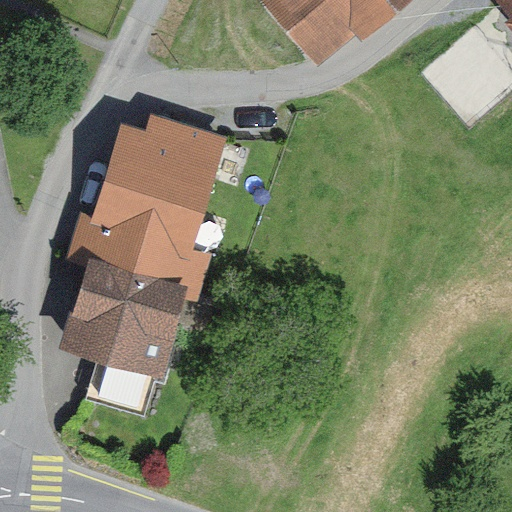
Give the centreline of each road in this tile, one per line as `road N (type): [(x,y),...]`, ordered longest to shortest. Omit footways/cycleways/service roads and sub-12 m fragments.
road 1 (residential): [(442,0),(317,79),(209,97),(116,84),(17,292)]
road 2 (residential): [(17,292),(23,418),(0,438)]
